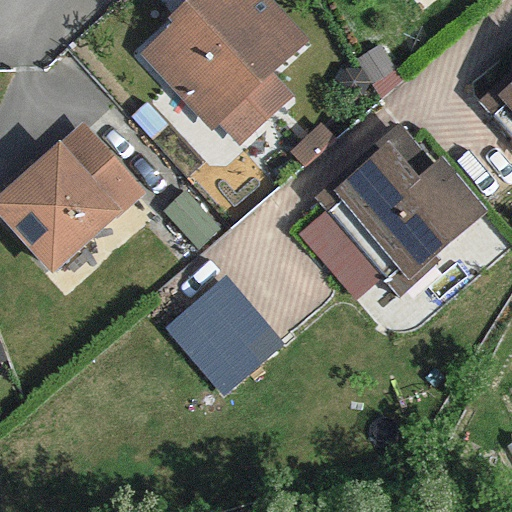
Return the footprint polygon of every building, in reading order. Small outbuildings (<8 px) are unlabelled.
[(147,56),(206,120),(214,113),(257,74),(290,44),(250,0),(201,0),(196,5),(199,9),(147,56)] [(257,74),(214,113),(234,135),(277,96),(257,74)] [(511,80),(487,102),(511,130),(511,80)] [(21,190),(4,204),(57,264),(141,190),(89,131),(42,171),(21,190)] [(363,165),(322,200),(402,293),(442,258),(431,245),(474,208),(412,136),(370,173),(363,165)] [(15,183),(21,190),(42,171),(37,164),(15,183)] [(220,227),(189,192),(169,210),(200,245),(220,227)] [(229,278),(172,326),(227,390),(284,341),(282,339),(229,278)]
